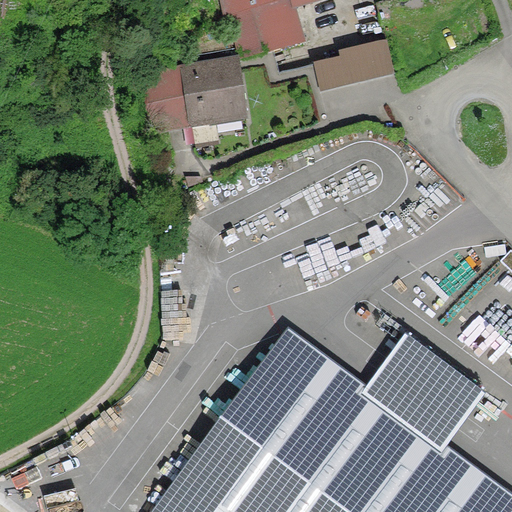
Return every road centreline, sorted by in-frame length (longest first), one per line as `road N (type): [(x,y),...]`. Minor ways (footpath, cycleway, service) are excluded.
road 1 (track): [(0,452),(109,379),(139,307),(139,249),(99,55),(107,0)]
road 2 (residential): [(484,58),(424,96),(419,112),(496,203)]
